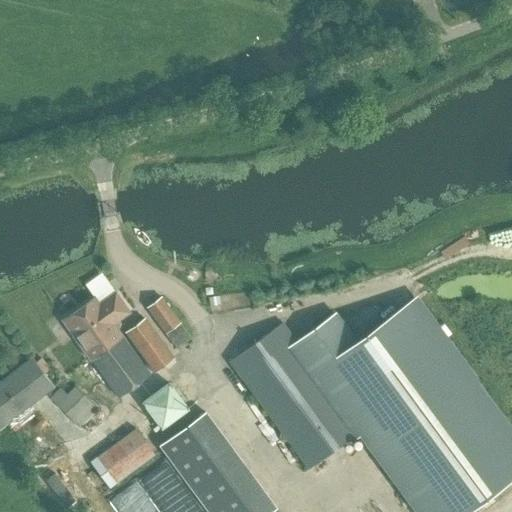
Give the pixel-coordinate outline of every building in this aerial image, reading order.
[(126,311),(112,292),(96,304),(91,297),(60,320),(116,397),(147,374),(110,323),(126,311)] [(173,346),(188,335),(159,296),(144,307),(173,346)] [(333,312),(298,338),(364,430),(423,511),(464,511),(511,477),(511,431),(415,297),(354,341),(333,312)] [(152,370),(171,357),(142,317),(123,331),(152,370)] [(307,471),(364,430),(298,338),(286,321),(229,363),(307,471)] [(0,428),(54,387),(44,375),(36,364),(31,358),(0,381),(0,428)] [(41,361),(36,364),(44,375),(49,371),(41,361)] [(60,388),(49,399),(59,409),(78,427),(97,409),(75,388),(68,395),(60,388)] [(269,511),(276,507),(205,411),(157,446),(206,511),(269,511)] [(95,457),(88,462),(107,487),(113,483),(152,454),(133,429),(95,457)]
